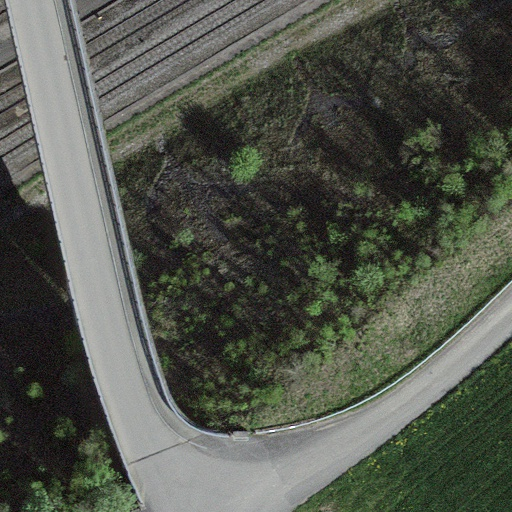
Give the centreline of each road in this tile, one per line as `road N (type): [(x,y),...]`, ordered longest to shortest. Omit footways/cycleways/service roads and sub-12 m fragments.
road 1 (unclassified): [(182,511),(112,318),(37,0)]
road 2 (unclassified): [(235,511),(403,401),(511,308)]
